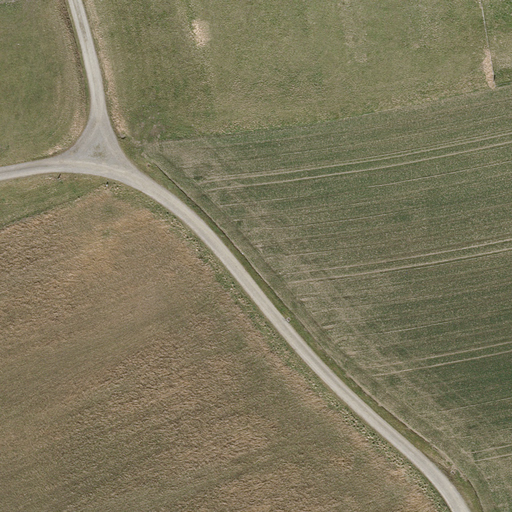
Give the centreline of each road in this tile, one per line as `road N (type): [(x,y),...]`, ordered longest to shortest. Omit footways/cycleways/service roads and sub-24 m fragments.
road 1 (track): [(0,177),(102,159),(193,223),(312,366),(446,489),(457,511)]
road 2 (track): [(102,159),(73,0)]
